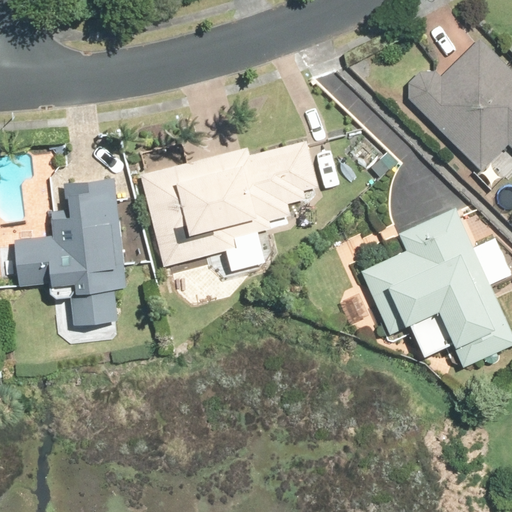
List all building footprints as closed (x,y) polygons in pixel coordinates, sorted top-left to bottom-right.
[(440,52),(404,87),(486,171),(511,145),(511,60),(484,32),(452,64),(440,52)] [(249,143),(141,167),(162,263),(248,244),(246,233),(298,222),(293,199),(325,192),(312,134),(250,148),(249,143)] [(82,330),(118,326),(126,325),(122,288),(133,287),(120,174),(69,179),(73,208),(60,210),(63,235),(19,240),(20,249),(0,251),(3,278),(23,275),(24,286),(57,282),(58,292),(64,298),(78,296),(82,330)] [(511,345),(511,309),(463,200),(403,227),(412,247),(366,267),(393,327),(414,317),(430,352),(459,339),(470,364),(511,345)] [(359,289),(344,295),(355,322),(370,316),(359,289)]
